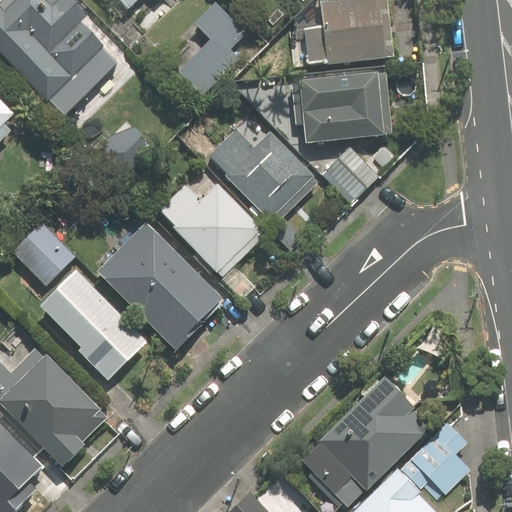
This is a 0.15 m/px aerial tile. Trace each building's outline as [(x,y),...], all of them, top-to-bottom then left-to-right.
[(0,64),(62,127),(121,69),(79,27),(89,17),(72,0),(59,0),(56,3),(52,0),(7,0),(0,7),(0,64)] [(108,0),(124,16),(140,0),(152,0),(164,11),(175,0),(108,0)] [(319,0),(320,14),(304,15),(306,69),(394,65),(391,0),(319,0)] [(257,49),(215,5),(190,29),(205,45),(175,72),(202,101),(257,49)] [(385,76),(291,85),(298,151),(392,142),(385,76)] [(194,119),(172,96),(147,120),(169,143),(194,119)] [(2,127),(11,118),(0,106),(0,145),(10,136),(2,127)] [(249,116),(206,161),(275,227),(318,182),(249,116)] [(158,159),(125,123),(91,154),(125,190),(158,159)] [(381,175),(351,149),(325,177),(355,204),(381,175)] [(203,174),(159,215),(218,278),(262,237),(203,174)] [(76,259),(43,223),(9,255),(43,290),(76,259)] [(225,305),(145,224),(92,276),(173,357),(225,305)] [(78,276),(40,312),(108,384),(146,348),(78,276)] [(11,377),(0,365),(0,407),(62,472),(83,452),(78,447),(104,422),(37,352),(11,377)] [(345,511),(418,440),(407,428),(416,420),(381,385),(299,465),(345,511)] [(453,458),(466,442),(446,424),(403,474),(439,505),(468,471),(453,458)] [(0,429),(0,511),(20,511),(52,481),(0,429)] [(434,511),(396,474),(358,511),(434,511)] [(260,511),(246,497),(231,511),(260,511)]
